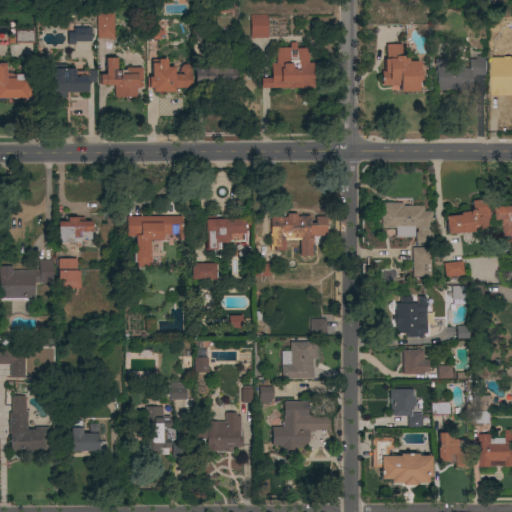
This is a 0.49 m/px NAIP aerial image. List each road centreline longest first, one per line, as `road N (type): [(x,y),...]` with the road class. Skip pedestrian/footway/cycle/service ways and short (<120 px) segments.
road 1 (secondary): [(0,152),(511,151)]
road 2 (residential): [(349,511),(349,151)]
road 3 (residential): [(349,151),(347,0)]
